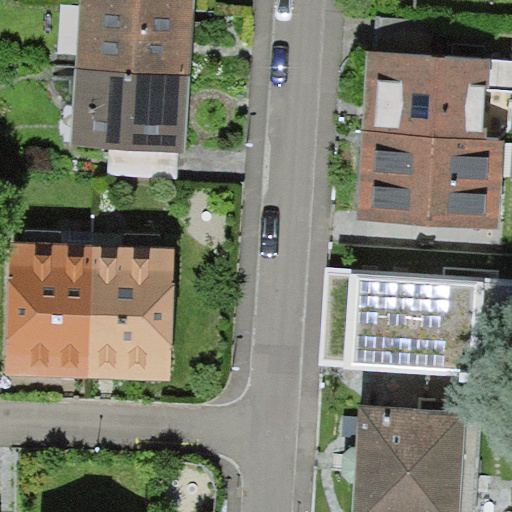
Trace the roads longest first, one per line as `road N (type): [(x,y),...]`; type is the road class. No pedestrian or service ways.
road 1 (residential): [(318,0),(277,437)]
road 2 (residential): [(0,422),(277,437)]
